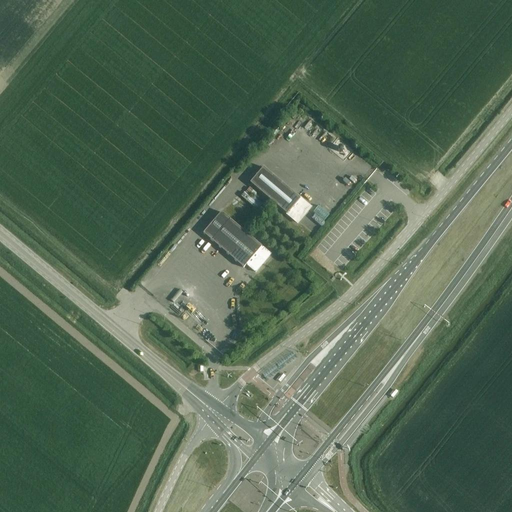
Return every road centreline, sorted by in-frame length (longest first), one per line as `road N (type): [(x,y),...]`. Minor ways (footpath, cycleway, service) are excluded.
road 1 (unclassified): [(213,413),(249,374),(361,286),(511,110)]
road 2 (primary): [(511,145),(268,442)]
road 3 (primary): [(298,481),(511,202)]
road 4 (tertiary): [(213,413),(0,234)]
